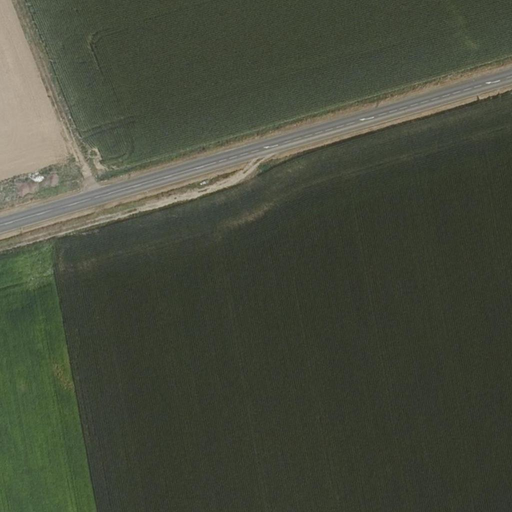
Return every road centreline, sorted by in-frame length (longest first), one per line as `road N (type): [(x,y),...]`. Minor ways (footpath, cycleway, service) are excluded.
road 1 (tertiary): [(511,76),(0,225)]
road 2 (track): [(97,196),(19,0)]
